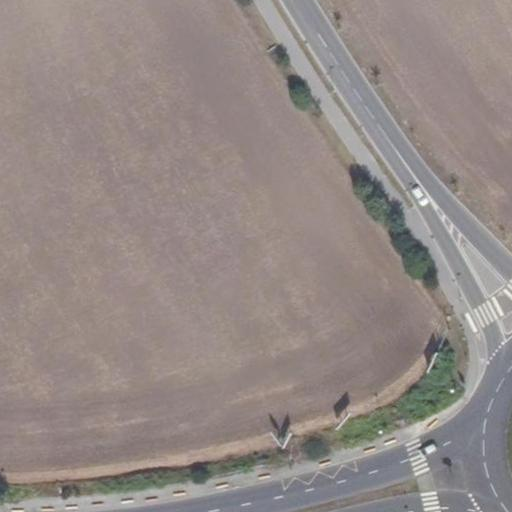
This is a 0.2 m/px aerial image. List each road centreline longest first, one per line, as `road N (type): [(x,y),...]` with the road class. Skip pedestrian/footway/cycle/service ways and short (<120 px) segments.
road 1 (primary): [(489,414),(418,457),(208,511)]
road 2 (tertiary): [(434,213),(296,0)]
road 3 (tertiary): [(434,213),(505,376)]
